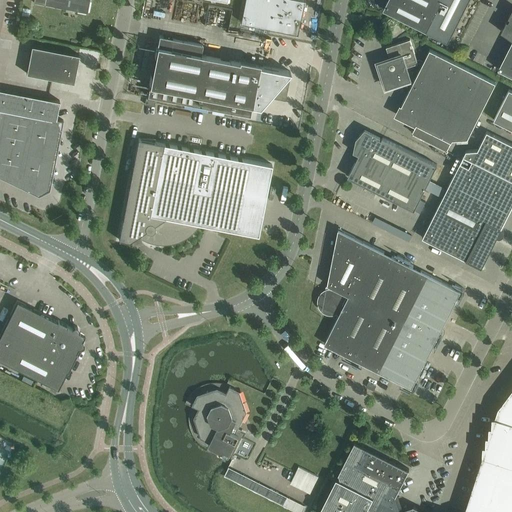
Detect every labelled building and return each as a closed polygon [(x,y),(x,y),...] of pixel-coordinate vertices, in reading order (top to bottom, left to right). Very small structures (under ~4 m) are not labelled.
[(34,0),(34,3),(44,5),(87,13),(89,0),(34,0)] [(244,0),(241,18),(240,21),(297,32),(303,0),(244,0)] [(387,0),(387,1),(383,9),(426,31),(448,42),(469,0),(387,0)] [(511,38),(511,41),(498,68),(511,75),(511,9),(508,17),(510,18),(508,21),(507,20),(501,31),(511,38)] [(147,96),(250,115),(252,105),(260,106),(270,95),(285,98),(289,78),(286,77),(290,71),(201,54),(203,43),(159,35),(147,96)] [(390,58),(377,62),(386,88),(412,79),(408,67),(418,63),(420,62),(423,63),(402,105),(421,115),(416,126),(451,143),(453,139),(468,138),(496,82),(430,49),(424,60),(420,58),(417,59),(410,39),(386,47),(390,58)] [(32,45),(26,73),(74,82),(79,55),(32,45)] [(0,177),(39,195),(50,190),(63,123),(64,121),(56,119),(59,100),(0,88),(0,177)] [(511,89),(509,89),(494,119),(511,128),(511,89)] [(359,154),(348,177),(414,210),(425,188),(429,180),(437,164),(383,137),(382,139),(380,138),(381,136),(365,129),(357,138),(354,151),(359,154)] [(443,197),(423,237),(482,267),(497,237),(498,236),(501,228),(502,228),(511,207),(511,143),(487,131),(478,149),(466,150),(464,155),(447,189),(443,197)] [(119,239),(129,241),(138,235),(144,239),(147,241),(156,243),(160,244),(164,244),(168,244),(172,243),(178,241),(182,239),(187,236),(190,234),(194,231),(197,228),(199,224),(258,234),(271,164),(139,138),(119,239)] [(429,180),(425,188),(443,197),(447,189),(429,180)] [(421,199),(415,210),(421,213),(426,202),(421,199)] [(328,285),(333,288),(331,288),(329,288),(328,288),(326,289),(325,289),(323,291),(321,293),(320,295),(319,297),(318,300),(318,302),(318,304),(319,307),(320,309),(322,311),(324,313),(326,314),(328,314),(331,315),(334,315),(336,314),(337,314),(339,315),(324,343),(347,355),(346,358),(359,365),(361,362),(405,384),(404,387),(414,392),(418,382),(416,381),(433,346),(436,347),(443,334),(440,332),(458,297),(460,299),(465,289),(456,284),(454,287),(409,264),(411,262),(398,255),(396,258),(339,229),(328,285)] [(0,359),(40,379),(51,385),(57,388),(58,388),(67,371),(68,371),(77,353),(76,352),(78,348),(81,348),(84,346),(84,343),(82,340),(79,332),(79,329),(78,327),(75,326),(72,328),(67,326),(68,325),(58,320),(57,321),(17,301),(0,334),(0,359)] [(209,446),(217,450),(229,456),(234,458),(234,457),(232,456),(242,437),(244,438),(247,432),(238,428),(246,411),(240,392),(230,387),(227,393),(218,389),(198,395),(193,405),(200,409),(195,418),(202,437),(211,442),(209,446)] [(511,511),(511,388),(499,406),(496,416),(493,415),(492,425),(490,425),(489,435),(487,435),(486,444),(483,444),(483,455),(465,511),(466,511),(511,511)] [(428,511),(414,505),(403,508),(402,510),(401,510),(396,495),(410,469),(355,441),(339,474),(341,475),(339,478),(337,477),(319,511),(428,511)] [(292,483),(311,493),(319,476),(300,466),(292,483)] [(225,476),(274,501),(296,511),(302,511),(306,506),(229,467),(225,476)]
